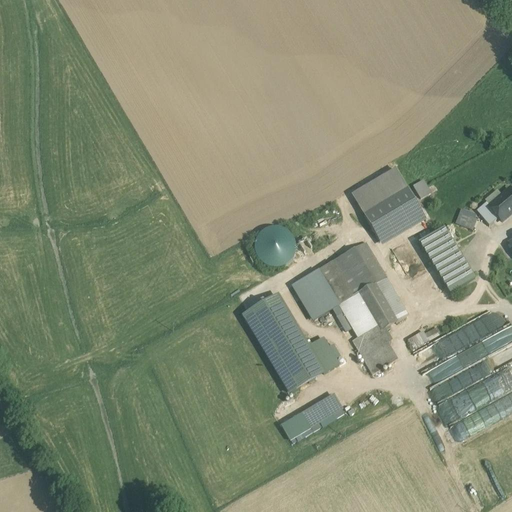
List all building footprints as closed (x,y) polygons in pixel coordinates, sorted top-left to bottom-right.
[(395,171),(352,197),(364,217),(407,192),(395,171)] [(423,184),(413,189),(420,200),(430,195),(423,184)] [(489,208),(498,219),(502,223),(511,214),(511,193),(509,191),(489,208)] [(407,192),(364,217),(379,243),(422,217),(407,192)] [(489,208),(487,204),(476,213),(489,228),(498,219),(489,208)] [(476,222),(463,217),(459,226),(472,231),(476,222)] [(262,231),(263,261),(272,260),(272,266),(294,265),(293,230),(262,231)] [(443,230),(419,245),(450,297),(474,282),(443,230)] [(402,307),(366,246),(331,266),(352,300),(357,297),(376,329),(379,335),(380,335),(406,319),(400,308),(402,307)] [(357,297),(352,300),(331,266),(318,274),(351,330),(357,340),(376,329),(357,297)] [(318,274),(294,288),(314,322),(332,312),(338,309),(318,274)] [(277,298),(244,318),(290,396),(324,376),(277,298)] [(351,330),(338,309),(332,312),(345,334),(351,330)] [(357,340),(352,343),(372,378),(396,364),(380,335),(379,335),(376,329),(357,340)] [(422,333),(407,343),(412,351),(427,342),(422,333)] [(442,343),(411,358),(419,374),(454,357),(448,345),(444,347),(442,343)] [(337,422),(334,417),(344,412),(336,397),(302,414),(312,434),(337,422)]
